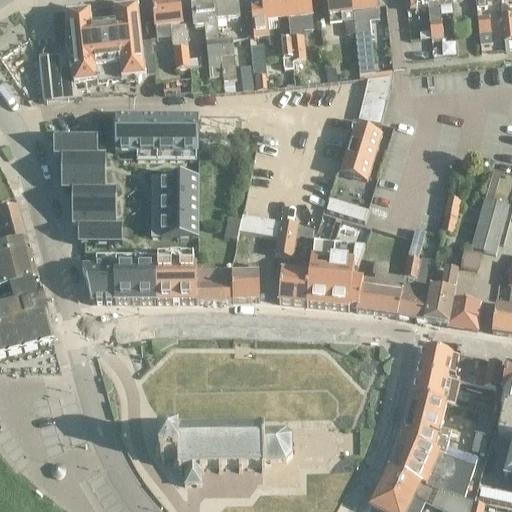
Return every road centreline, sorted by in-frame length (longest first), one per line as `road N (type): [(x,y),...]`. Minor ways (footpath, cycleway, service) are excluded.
road 1 (residential): [(73,333),(197,317),(413,332)]
road 2 (residential): [(73,333),(21,143),(0,109)]
road 3 (residential): [(142,511),(101,445),(73,333)]
road 4 (residential): [(413,332),(395,419),(354,511)]
